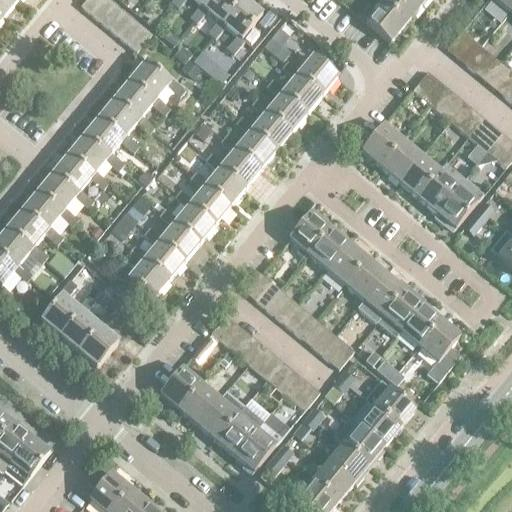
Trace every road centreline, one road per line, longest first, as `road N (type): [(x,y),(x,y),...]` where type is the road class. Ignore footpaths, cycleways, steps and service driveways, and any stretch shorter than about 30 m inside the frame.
road 1 (residential): [(332,186),(331,207),(471,322),(494,296),(358,183)]
road 2 (residential): [(100,426),(313,172)]
road 3 (residential): [(37,166),(120,67),(120,55),(54,5)]
road 4 (tertiary): [(409,511),(511,387)]
road 5 (residential): [(206,511),(100,426)]
road 6 (residential): [(100,426),(0,344)]
road 7 (residential): [(392,80),(292,0)]
road 8 (residential): [(313,172),(392,80)]
